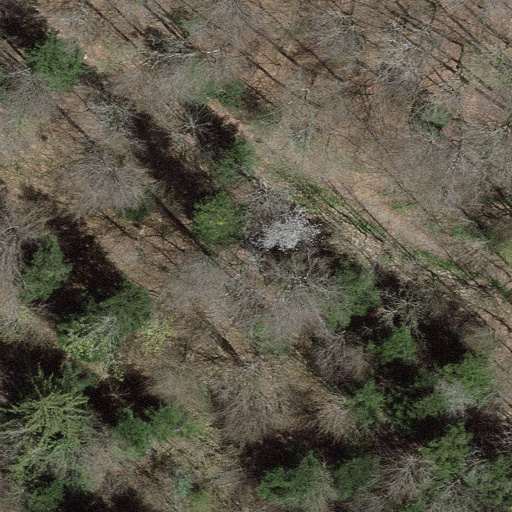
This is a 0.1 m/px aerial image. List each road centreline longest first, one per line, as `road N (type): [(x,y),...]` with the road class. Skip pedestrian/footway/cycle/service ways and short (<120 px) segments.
road 1 (track): [(511,288),(337,193)]
road 2 (track): [(337,193),(511,182)]
